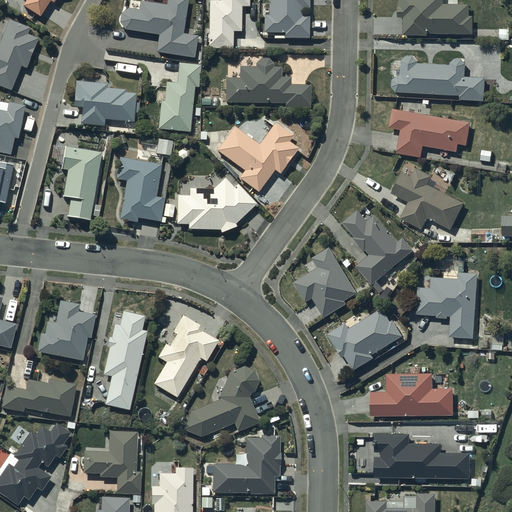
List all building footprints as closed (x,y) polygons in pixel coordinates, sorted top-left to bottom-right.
[(27,0),(29,1),(24,9),(40,19),(51,3),(54,5),(57,0),(27,0)] [(189,0),(187,0),(168,0),(168,8),(141,4),(140,13),(129,12),(121,17),(120,25),(125,33),(159,38),(157,56),(195,61),(198,39),(184,37),(189,0)] [(249,0),(221,0),(221,4),(210,4),(209,51),(233,51),(233,34),(242,35),(242,9),(250,9),(249,0)] [(310,11),(309,0),(269,0),(269,18),(265,18),(264,36),(285,36),(285,41),(309,42),(309,19),(303,19),(303,11),(310,11)] [(443,0),(398,0),(398,20),(403,20),(403,38),(427,38),(427,36),(473,36),(473,19),(469,19),(469,7),(443,7),(443,0)] [(31,31),(10,23),(0,47),(0,88),(11,93),(22,69),(26,71),(39,42),(28,37),(31,31)] [(484,102),(485,81),(465,80),(465,66),(461,62),(455,62),(450,66),(450,68),(417,66),(416,63),(413,59),(406,59),(401,64),(401,79),(397,79),(392,83),(392,90),(397,95),(460,98),(460,102),(484,102)] [(226,81),(226,105),(286,106),(286,110),(311,111),(311,88),(291,88),(291,80),(282,80),(282,70),(274,70),(274,66),(269,62),(262,62),(257,66),(257,70),(240,70),(240,81),(226,81)] [(138,68),(120,65),(118,75),(141,80),(142,73),(138,68)] [(201,68),(179,66),(178,87),(167,86),(166,104),(161,104),(159,132),(190,134),(195,90),(199,90),(201,68)] [(76,85),(75,110),(82,110),(81,127),(104,128),(105,123),(134,125),(135,115),(141,115),(141,103),(135,103),(136,93),(107,91),(107,87),(76,85)] [(7,115),(0,113),(0,155),(11,158),(14,140),(18,141),(25,109),(9,106),(7,115)] [(393,111),(389,130),(401,132),(397,156),(421,160),(423,148),(457,155),(458,147),(466,148),(470,126),(393,111)] [(235,130),(217,153),(245,174),(240,181),(258,195),(275,172),(280,176),(299,152),(289,145),(294,139),(276,126),(259,148),(235,130)] [(173,145),(159,142),(157,156),(171,159),(173,145)] [(62,172),(68,173),(64,200),(71,201),(67,219),(90,223),(101,156),(66,150),(62,172)] [(162,168),(120,160),(117,182),(127,184),(120,222),(137,225),(138,221),(160,225),(165,201),(155,200),(162,168)] [(0,200),(6,202),(13,164),(0,161),(0,200)] [(402,175),(392,196),(409,204),(400,221),(422,232),(427,221),(451,232),(464,206),(426,188),(431,178),(415,171),(411,179),(402,175)] [(257,207),(238,187),(234,191),(225,181),(214,192),(190,192),(190,199),(178,199),(178,227),(190,227),(190,232),(221,232),(222,236),(236,230),(236,227),(257,207)] [(413,253),(404,241),(398,245),(375,218),(367,224),(358,214),(343,226),(370,258),(357,269),(373,288),(413,253)] [(465,234),(464,243),(478,243),(478,234),(465,234)] [(345,303),(357,296),(329,250),(312,261),(318,270),(294,285),(306,305),(313,301),(324,320),(346,306),(345,303)] [(418,290),(417,317),(451,319),(450,340),(474,341),(477,277),(459,276),(459,282),(431,280),(431,291),(418,290)] [(0,343),(10,346),(15,322),(16,321),(0,317),(0,301),(2,295),(0,294),(0,343)] [(79,302),(60,298),(55,321),(46,319),(44,331),(40,330),(37,349),(82,357),(86,334),(90,335),(95,312),(77,308),(79,302)] [(144,313),(122,308),(119,323),(114,322),(111,335),(108,334),(107,343),(109,344),(103,371),(111,373),(104,401),(128,407),(147,328),(141,326),(144,313)] [(346,326),(328,337),(342,360),(344,359),(354,374),(374,361),(372,358),(403,339),(393,323),(390,324),(382,311),(349,331),(346,326)] [(204,326),(182,313),(173,328),(176,330),(169,344),(165,342),(158,354),(167,359),(154,381),(177,394),(200,355),(206,358),(218,338),(202,329),(204,326)] [(219,396),(191,409),(183,426),(200,434),(233,420),(237,429),(259,420),(249,394),(250,391),(254,389),(258,379),(254,369),(243,364),(229,369),(219,396)] [(371,413),(453,412),(453,385),(433,385),(433,370),(387,371),(387,389),(371,389),(371,413)] [(69,414),(76,382),(49,376),(48,381),(27,376),(25,388),(6,383),(1,405),(23,409),(24,404),(69,414)] [(67,443),(63,440),(70,430),(56,420),(49,429),(41,423),(35,432),(31,428),(13,454),(18,457),(13,464),(8,461),(0,473),(0,490),(17,502),(23,494),(28,497),(36,485),(40,488),(50,474),(37,465),(41,459),(47,463),(55,453),(59,455),(67,443)] [(137,429),(108,428),(108,450),(84,449),(83,470),(99,471),(99,474),(117,474),(116,491),(139,492),(140,470),(135,470),(137,429)] [(409,431),(375,431),(375,449),(381,449),(381,454),(376,454),(375,474),(469,475),(469,450),(441,450),(441,440),(409,440),(409,431)] [(279,433),(261,432),(261,435),(245,435),(245,461),(212,461),(212,492),(274,492),(274,474),(279,474),(279,433)] [(191,511),(192,465),(175,465),(175,471),(159,471),(159,484),(151,484),(151,502),(153,502),(153,511),(191,511)] [(387,493),(387,498),(366,498),(366,511),(435,511),(436,491),(417,491),(417,493),(387,493)] [(127,511),(128,495),(101,495),(101,508),(97,508),(96,511),(127,511)]
